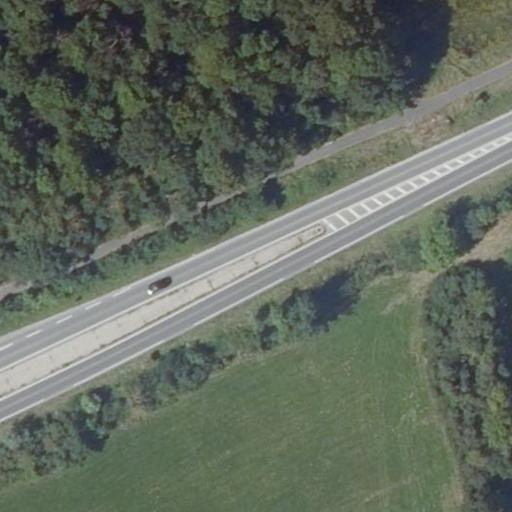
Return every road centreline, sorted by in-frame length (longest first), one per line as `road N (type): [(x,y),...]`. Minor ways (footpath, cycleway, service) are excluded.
road 1 (secondary): [(0,415),(511,154)]
road 2 (secondary): [(511,120),(85,316)]
